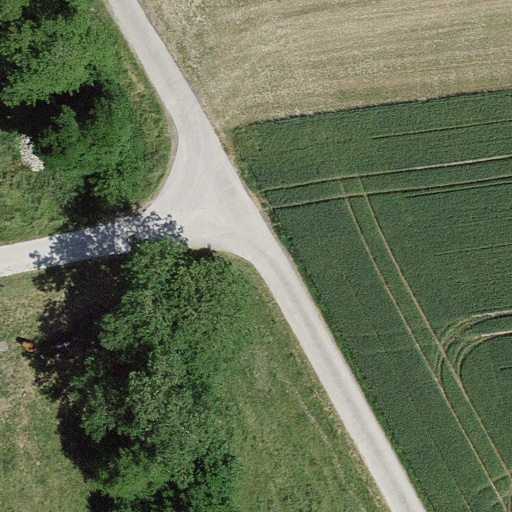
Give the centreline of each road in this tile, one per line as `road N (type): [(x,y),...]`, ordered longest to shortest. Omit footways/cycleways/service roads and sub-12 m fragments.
road 1 (track): [(114,0),(401,511)]
road 2 (track): [(0,266),(237,215)]
